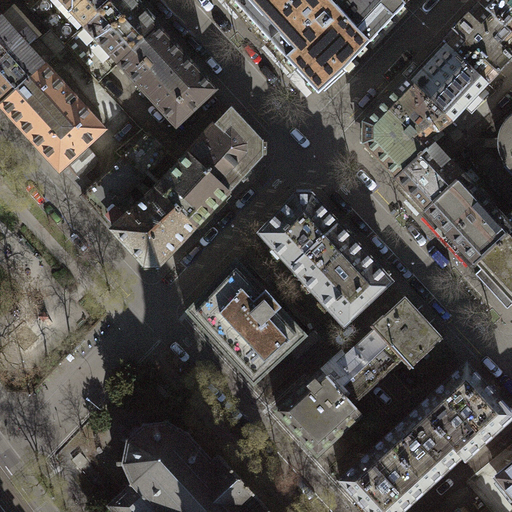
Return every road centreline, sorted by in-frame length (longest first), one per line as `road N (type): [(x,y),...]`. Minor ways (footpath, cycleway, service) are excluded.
road 1 (residential): [(511,363),(309,146)]
road 2 (residential): [(335,511),(152,312)]
road 3 (residential): [(309,146),(152,312)]
road 4 (residential): [(152,312),(0,144)]
road 5 (residential): [(0,469),(152,312)]
road 6 (residential): [(309,146),(448,0)]
road 7 (residential): [(309,146),(171,0)]
